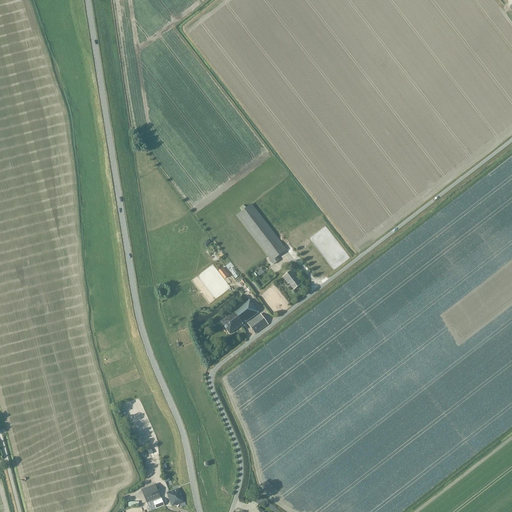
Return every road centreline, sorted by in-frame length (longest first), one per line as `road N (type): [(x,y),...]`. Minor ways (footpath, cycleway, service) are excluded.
road 1 (tertiary): [(199,511),(182,431),(139,319),(87,0)]
road 2 (unclassified): [(231,511),(239,452),(212,392),(215,368),(511,139)]
